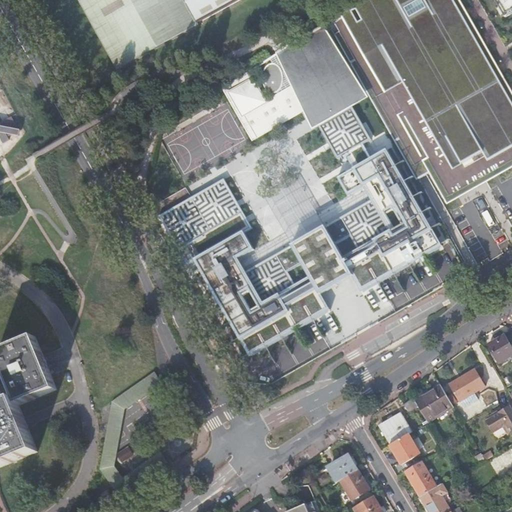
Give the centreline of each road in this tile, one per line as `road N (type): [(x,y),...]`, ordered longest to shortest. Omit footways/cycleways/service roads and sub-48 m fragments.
road 1 (secondary): [(0,11),(122,230)]
road 2 (secondary): [(122,230),(170,357),(210,424),(238,443)]
road 3 (secondary): [(238,443),(230,414),(122,230)]
road 4 (secondary): [(511,267),(463,311),(316,396)]
road 5 (secondary): [(344,413),(506,303)]
